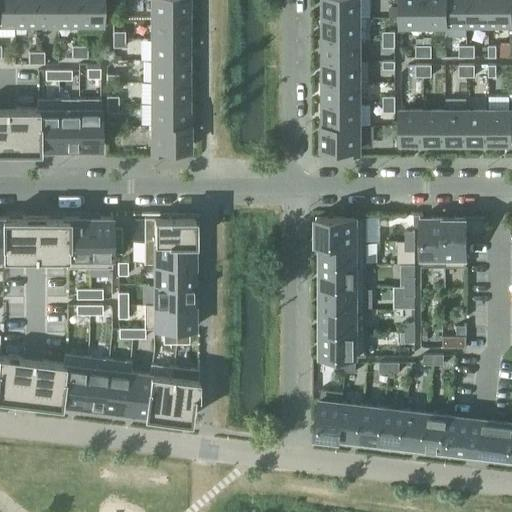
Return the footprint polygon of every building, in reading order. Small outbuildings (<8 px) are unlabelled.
[(0,0),(0,23),(14,24),(13,0),(0,0)] [(35,0),(13,0),(14,24),(36,24),(35,0)] [(57,0),(35,0),(36,24),(57,24),(57,0)] [(78,0),(57,0),(57,24),(79,24),(78,0)] [(101,0),(78,0),(79,24),(101,24),(101,0)] [(152,0),(152,17),(186,17),(186,0),(152,0)] [(323,0),(324,17),(358,17),(357,0),(323,0)] [(400,0),(400,24),(423,24),(422,0),(400,0)] [(444,24),(444,0),(422,0),(423,24),(444,24)] [(465,0),(444,0),(444,24),(466,24),(465,0)] [(465,0),(466,24),(487,24),(487,0),(465,0)] [(487,0),(487,24),(510,24),(509,0),(487,0)] [(186,17),(152,17),(152,38),(186,38),(186,17)] [(324,17),(324,38),(358,38),(358,17),(324,17)] [(186,38),(152,38),(152,60),(186,60),(186,38)] [(324,38),(324,60),(358,60),(358,38),(324,38)] [(487,44),(487,56),(495,56),(495,44),(487,44)] [(186,60),(152,60),(152,82),(186,82),(186,60)] [(324,60),(324,82),(358,82),(358,60),(324,60)] [(487,64),(487,76),(495,76),(495,64),(487,64)] [(87,68),(87,78),(100,78),(100,68),(87,68)] [(45,69),(45,79),(58,79),(58,69),(45,69)] [(71,69),(58,69),(58,79),(71,79),(71,69)] [(186,82),(152,82),(152,103),(186,103),(186,82)] [(324,82),(324,103),(358,103),(358,82),(324,82)] [(36,108),(36,110),(36,116),(37,130),(37,148),(58,148),(58,98),(40,98),(37,98),(36,98),(36,107),(36,108)] [(78,98),(58,98),(58,148),(78,148),(78,98)] [(100,98),(78,98),(78,148),(100,148),(100,140),(100,117),(100,108),(100,98)] [(186,103),(152,103),(152,125),(187,125),(187,124),(186,124),(186,103)] [(323,124),(322,125),(358,125),(358,103),(324,103),(324,124),(323,124)] [(0,140),(5,140),(15,141),(15,149),(19,149),(19,148),(37,148),(37,130),(36,116),(36,110),(36,108),(15,108),(5,108),(0,107),(0,140)] [(400,141),(423,141),(423,109),(400,109),(400,141)] [(423,141),(444,141),(444,109),(423,109),(423,141)] [(444,141),(466,141),(466,109),(444,109),(444,141)] [(466,141),(487,141),(487,109),(466,109),(466,141)] [(487,109),(487,141),(499,141),(499,142),(511,142),(511,122),(510,122),(510,109),(487,109)] [(187,125),(152,125),(152,148),(164,147),(187,148),(187,125)] [(358,148),(358,125),(322,125),(322,147),(346,148),(358,148)] [(164,147),(152,148),(152,156),(164,156),(164,147)] [(358,148),(346,148),(346,156),(358,156),(358,148)] [(20,217),(2,217),(3,233),(3,234),(3,238),(3,243),(3,245),(3,248),(3,254),(3,257),(25,257),(35,257),(50,257),(50,252),(60,252),(59,257),(65,257),(66,257),(66,254),(66,244),(66,243),(66,239),(66,234),(66,233),(66,217),(48,217),(48,216),(45,216),(44,216),(44,225),(34,225),(24,225),(24,221),(24,216),(21,216),(21,217),(20,217)] [(316,216),(316,240),(365,240),(365,216),(316,216)] [(444,266),(444,216),(420,216),(420,266),(444,266)] [(444,266),(445,266),(466,266),(466,256),(466,232),(486,232),(486,225),(486,216),(466,216),(454,216),(446,216),(444,216),(444,266)] [(66,233),(66,234),(66,239),(66,243),(66,244),(66,254),(66,257),(66,267),(89,267),(88,217),(66,217),(66,233)] [(110,217),(88,217),(89,267),(111,267),(111,257),(111,253),(111,240),(111,227),(111,217),(110,217)] [(153,217),(143,217),(143,237),(143,239),(194,239),(194,223),(194,217),(159,217),(153,217)] [(120,227),(111,227),(111,240),(121,240),(121,227),(120,227)] [(404,231),(404,240),(414,240),(414,231),(404,231)] [(194,239),(143,239),(144,253),(144,261),(194,261),(194,239)] [(121,240),(111,240),(111,253),(120,253),(121,253),(121,240)] [(319,242),(320,263),(365,263),(365,240),(316,240),(316,242),(319,242)] [(414,240),(404,240),(404,250),(414,250),(414,240)] [(127,261),(117,262),(117,275),(127,274),(127,261)] [(194,261),(144,261),(144,262),(153,262),(153,283),(194,283),(194,261)] [(320,263),(320,286),(365,286),(365,263),(320,263)] [(404,276),(404,286),(414,286),(414,276),(404,276)] [(194,283),(153,283),(153,304),(194,305),(194,283)] [(320,286),(320,309),(365,309),(365,286),(320,286)] [(414,286),(404,286),(404,296),(414,296),(414,286)] [(89,288),(76,288),(76,298),(89,298),(89,288)] [(102,288),(89,288),(89,298),(102,298),(102,288)] [(117,304),(117,305),(127,305),(127,292),(117,292),(117,298),(117,304)] [(89,304),(76,304),(76,314),(89,314),(89,304)] [(89,304),(89,314),(102,314),(102,304),(89,304)] [(144,308),(144,314),(144,328),(180,327),(194,327),(194,305),(153,304),(144,304),(144,308)] [(127,305),(117,305),(117,318),(127,318),(127,305)] [(320,309),(320,332),(365,332),(365,309),(320,309)] [(404,322),(404,332),(414,332),(414,322),(404,322)] [(456,325),(456,335),(466,335),(466,325),(456,325)] [(131,328),(118,328),(118,337),(131,338),(131,328)] [(144,328),(131,328),(131,338),(144,337),(144,328)] [(365,332),(320,332),(320,355),(345,356),(365,356),(365,355),(365,332)] [(414,332),(404,332),(404,341),(414,341),(414,332)] [(175,333),(163,333),(163,343),(176,343),(175,333)] [(189,333),(175,333),(176,343),(189,343),(189,333)] [(466,335),(456,335),(442,335),(442,347),(466,347),(466,335)] [(60,386),(59,403),(80,405),(87,355),(64,353),(63,362),(63,366),(62,373),(61,375),(61,376),(61,381),(60,385),(60,386)] [(0,395),(12,397),(13,397),(17,398),(18,389),(28,390),(38,391),(36,400),(40,401),(45,401),(59,403),(60,386),(60,385),(61,381),(61,376),(61,375),(62,373),(63,366),(63,362),(42,359),(32,358),(17,356),(16,362),(14,362),(6,361),(7,355),(0,354),(0,357),(0,358),(0,395)] [(433,364),(433,354),(423,354),(423,364),(433,364)] [(443,354),(433,354),(433,364),(443,364),(443,354)] [(87,355),(80,405),(102,408),(108,358),(87,355)] [(108,358),(102,408),(123,410),(129,370),(130,361),(108,358)] [(345,372),(345,361),(335,361),(335,372),(345,372)] [(355,361),(345,361),(345,372),(355,372),(355,361)] [(378,372),(388,372),(388,361),(378,361),(378,372)] [(388,361),(388,372),(398,372),(398,361),(388,361)] [(149,373),(144,413),(155,414),(155,415),(158,415),(165,416),(172,366),(150,363),(149,373)] [(172,366),(165,416),(175,417),(177,418),(177,417),(189,419),(190,409),(190,408),(192,395),(197,396),(198,396),(198,369),(197,369),(172,366)] [(129,370),(123,410),(144,413),(149,373),(148,373),(129,370)] [(315,432),(315,434),(325,435),(337,436),(341,401),(342,391),(320,388),(319,399),(315,432)] [(337,436),(359,439),(363,403),(341,401),(337,436)] [(359,439),(380,441),(384,406),(363,403),(359,439)] [(380,441),(401,444),(406,408),(384,406),(380,441)] [(401,444),(423,447),(427,411),(406,408),(401,444)] [(446,449),(446,446),(450,413),(427,411),(423,447),(446,449)] [(446,446),(450,446),(465,448),(467,448),(478,449),(481,417),(470,416),(450,413),(446,446)] [(480,450),(509,453),(511,428),(511,420),(484,418),(481,417),(478,449),(480,450)]
